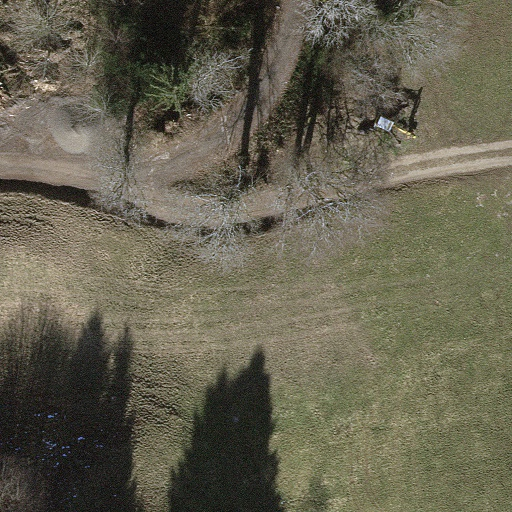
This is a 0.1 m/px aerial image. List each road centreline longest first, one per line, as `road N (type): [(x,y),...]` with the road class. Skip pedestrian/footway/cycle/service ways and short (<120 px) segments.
road 1 (track): [(122,161),(271,177),(511,156)]
road 2 (track): [(122,161),(249,91),(283,0)]
road 3 (track): [(0,168),(122,161)]
